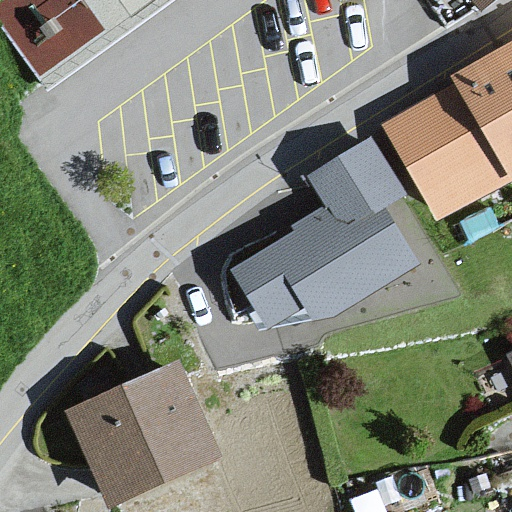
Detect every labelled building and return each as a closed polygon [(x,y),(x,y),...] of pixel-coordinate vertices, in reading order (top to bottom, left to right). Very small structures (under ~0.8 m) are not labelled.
[(0,0),(0,2),(41,63),(105,19),(92,0),(0,0)] [(465,0),(473,9),(483,0),(465,0)] [(511,43),(381,114),(437,218),(511,177),(511,43)] [(372,129),(303,169),(320,199),(287,218),(291,225),(230,260),(265,320),(300,299),(311,310),(335,303),(422,253),(392,203),(409,193),(372,129)] [(180,366),(68,418),(112,511),(125,511),(226,465),(180,366)]
